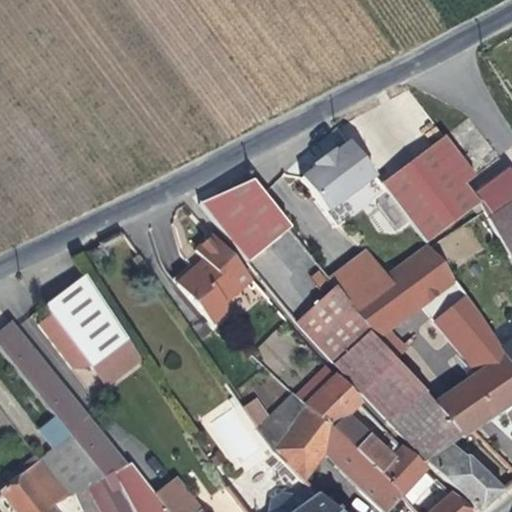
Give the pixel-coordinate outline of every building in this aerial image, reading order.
[(379,183),(384,189),(421,240),(476,200),(472,193),(471,194),(463,184),(466,181),(473,176),(442,136),(379,183)] [(379,183),(347,140),(333,150),(331,147),(312,161),(313,164),(299,174),(333,224),(384,189),(379,183)] [(511,175),(506,168),(472,193),(476,200),(503,253),(511,272),(511,175)] [(286,223),(247,175),(197,200),(225,236),(245,258),(286,223)] [(240,267),(209,232),(193,245),(200,253),(205,258),(197,266),(192,261),(175,278),(211,320),(223,309),(223,295),(235,285),(228,277),(240,267)] [(426,246),(383,276),(347,301),(366,329),(372,338),(374,336),(389,326),(421,302),(439,325),(470,302),(426,246)] [(365,251),(330,276),(334,282),(347,301),(383,276),(365,251)] [(205,258),(200,253),(192,261),(197,266),(205,258)] [(247,274),(240,267),(228,277),(235,285),(247,274)] [(83,269),(41,299),(99,376),(135,349),(83,269)] [(334,282),(294,316),(330,358),(366,329),(347,301),(334,282)] [(484,321),(470,302),(439,325),(476,370),(468,376),(489,416),(511,400),(511,364),(499,345),(484,321)] [(9,316),(0,323),(0,344),(67,432),(102,477),(79,486),(92,511),(133,511),(110,471),(123,461),(9,316)] [(374,336),(386,349),(391,354),(404,346),(389,326),(374,336)] [(366,329),(330,358),(384,417),(446,480),(476,508),(501,489),(464,454),(459,454),(450,443),(461,435),(433,400),(391,354),(386,349),(384,351),(372,338),(366,329)] [(511,335),(499,345),(511,364),(511,335)] [(374,336),(372,338),(384,351),(386,349),(374,336)] [(135,349),(99,376),(102,380),(139,354),(135,349)] [(332,373),(303,401),(399,492),(408,502),(434,477),(392,436),(380,447),(343,412),(357,399),(332,373)] [(450,388),(474,427),(489,416),(468,376),(450,388)] [(433,400),(461,435),(463,435),(474,427),(450,388),(433,400)] [(266,415),(255,425),(270,447),(303,401),(292,392),(266,415)] [(232,397),(200,418),(233,468),(264,448),(232,397)] [(255,397),(242,406),(255,425),(266,415),(255,397)] [(303,401),(270,447),(304,480),(311,486),(318,478),(309,470),(323,452),(346,476),(383,509),(399,492),(303,401)] [(67,432),(36,455),(64,492),(79,486),(102,477),(67,432)] [(311,486),(316,490),(325,499),(332,491),(346,476),(323,452),(309,470),(318,478),(311,486)] [(64,492),(36,455),(18,469),(46,505),(52,501),(64,492)] [(127,458),(123,461),(110,471),(133,511),(180,511),(193,503),(185,494),(166,508),(152,489),(127,458)] [(0,483),(0,491),(15,511),(47,511),(44,507),(46,505),(18,469),(0,483)] [(170,475),(152,489),(166,508),(185,494),(170,475)] [(259,511),(283,511),(316,490),(311,486),(304,480),(285,494),(279,501),(279,497),(275,491),(273,490),(268,492),(264,495),(262,499),(262,510),(259,511)] [(316,490),(283,511),(338,511),(325,499),(316,490)] [(470,511),(448,490),(424,511),(470,511)] [(338,511),(355,511),(332,491),(325,499),(338,511)] [(60,511),(52,501),(46,505),(44,507),(47,511),(60,511)] [(203,511),(197,503),(185,511),(203,511)]
